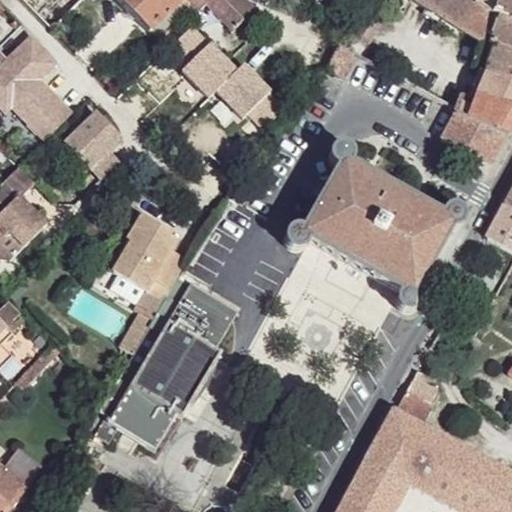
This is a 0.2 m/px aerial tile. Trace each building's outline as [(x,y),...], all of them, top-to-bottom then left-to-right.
[(115,0),(149,34),(180,3),(183,0),(115,0)] [(183,0),(180,3),(193,17),(199,12),(187,0),(183,0)] [(253,13),(249,8),(241,0),(187,0),(199,12),(206,5),(233,32),(253,13)] [(371,0),(368,0),(366,4),(380,12),(383,7),(371,0)] [(481,43),(491,15),(472,7),(461,2),(457,0),(371,0),(383,7),(386,0),(408,0),(480,44),(481,44),(481,43)] [(475,0),(472,7),(491,15),(498,0),(475,0)] [(511,0),(498,0),(491,15),(511,23),(511,0)] [(366,4),(347,36),(366,47),(384,15),(380,12),(366,4)] [(511,23),(491,15),(481,43),(494,49),(511,54),(511,23)] [(209,96),(216,89),(236,69),(191,24),(170,44),(189,62),(181,69),(209,96)] [(347,36),(339,50),(355,59),(361,61),(369,48),(366,47),(347,36)] [(57,66),(30,39),(6,62),(0,55),(0,101),(3,99),(15,111),(14,117),(19,123),(25,122),(41,139),(68,113),(39,83),(57,66)] [(485,73),(494,49),(481,43),(481,44),(480,44),(471,71),(478,74),(484,77),(487,78),(489,74),(485,73)] [(511,83),(511,54),(494,49),(485,73),(489,74),(511,83)] [(355,59),(339,50),(326,73),(343,81),(355,59)] [(281,103),(243,62),(236,69),(216,89),(243,117),(248,112),(265,130),(281,103)] [(511,131),(511,83),(489,74),(487,78),(484,77),(473,103),(466,100),(461,98),(455,111),(456,112),(455,115),(507,139),(511,131)] [(478,74),(466,100),(473,103),(484,77),(478,74)] [(489,168),(507,139),(455,115),(441,143),(489,168)] [(95,116),(65,145),(99,182),(118,165),(107,153),(120,141),(95,116)] [(464,214),(462,212),(461,210),(460,210),(459,209),(457,208),(455,208),(453,207),(450,207),(448,209),(445,210),(442,213),(440,216),(352,167),(353,165),(354,163),(355,162),(355,159),(355,157),(354,156),(353,153),(351,151),(348,149),(346,148),(344,147),(341,147),(338,147),(336,149),(333,151),(332,153),(331,156),(330,159),(330,163),(332,167),(336,170),(302,230),(297,229),(294,228),(291,229),(288,231),(286,234),(284,236),(283,237),(282,240),(282,243),(283,246),(286,250),(291,253),(295,254),(300,253),(304,250),(308,244),(398,295),(396,297),(395,299),(395,301),(395,303),(395,305),(397,312),(402,315),(412,315),(418,309),(420,301),(417,295),(452,232),(459,232),(464,227),(465,220),(464,214)] [(17,170),(4,183),(21,200),(35,186),(18,169),(17,170)] [(4,183),(0,186),(0,261),(11,262),(46,227),(4,183)] [(511,210),(506,206),(488,240),(511,253),(511,210)] [(182,274),(188,264),(171,253),(179,240),(142,218),(127,244),(130,246),(112,275),(144,296),(133,314),(140,318),(151,325),(177,282),(182,274)] [(209,291),(182,274),(177,282),(188,290),(189,288),(211,302),(209,291)] [(188,290),(177,282),(151,325),(125,368),(108,396),(120,403),(107,426),(103,424),(94,438),(85,434),(147,469),(155,455),(176,418),(182,422),(184,418),(219,360),(221,356),(215,353),(237,316),(211,302),(189,288),(188,290)] [(151,325),(140,318),(119,351),(125,356),(120,364),(125,368),(151,325)] [(0,369),(12,358),(0,346),(11,335),(0,323),(0,369)] [(51,346),(15,386),(22,393),(59,355),(51,346)] [(429,404),(407,393),(395,414),(418,426),(423,416),(429,404)] [(511,511),(511,476),(440,438),(426,430),(418,426),(395,414),(342,511),(511,511)] [(431,420),(426,430),(440,438),(446,427),(431,420)] [(0,468),(0,511),(7,511),(41,470),(17,452),(2,470),(0,468)]
